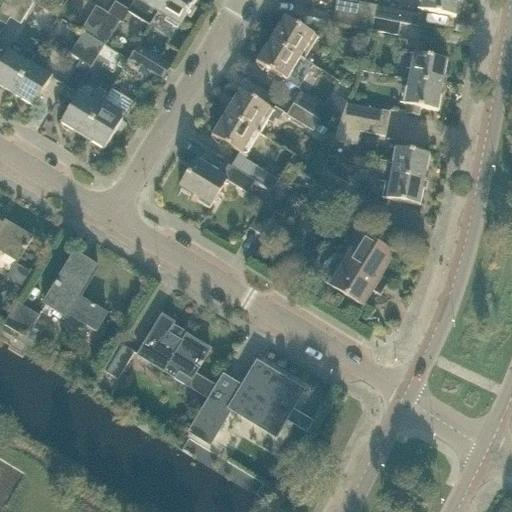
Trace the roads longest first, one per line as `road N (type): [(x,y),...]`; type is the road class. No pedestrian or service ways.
road 1 (secondary): [(511,3),(457,272),(405,395)]
road 2 (residential): [(405,395),(112,217)]
road 3 (residential): [(112,217),(245,0)]
road 4 (residential): [(112,217),(0,148)]
road 5 (secondary): [(405,395),(346,511)]
